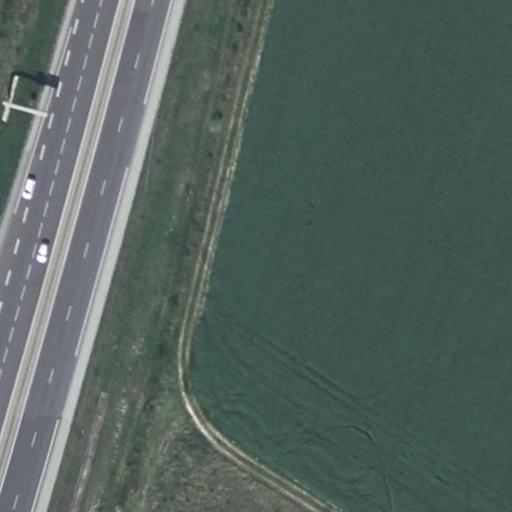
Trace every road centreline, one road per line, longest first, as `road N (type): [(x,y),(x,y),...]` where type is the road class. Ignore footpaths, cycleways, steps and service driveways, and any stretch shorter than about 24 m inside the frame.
road 1 (track): [(270,0),(183,377),(205,433),(325,511)]
road 2 (motorway): [(6,511),(150,0)]
road 3 (motorway): [(100,0),(26,282)]
